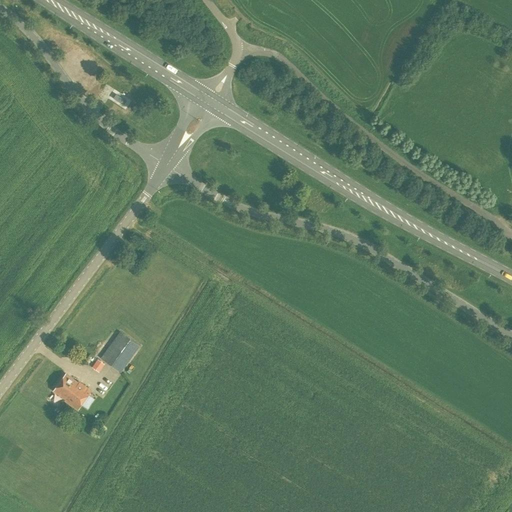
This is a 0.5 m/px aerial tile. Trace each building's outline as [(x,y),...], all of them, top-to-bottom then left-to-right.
[(121,373),(140,346),(120,331),(101,358),(121,373)] [(501,367),(506,360),(501,356),(496,363),(501,367)] [(436,385),(501,422),(511,402),(511,391),(452,357),(436,385)] [(431,360),(427,367),(440,374),(444,367),(431,360)] [(90,392),(77,382),(77,383),(66,375),(54,391),(65,399),(65,400),(78,409),(90,392)]
